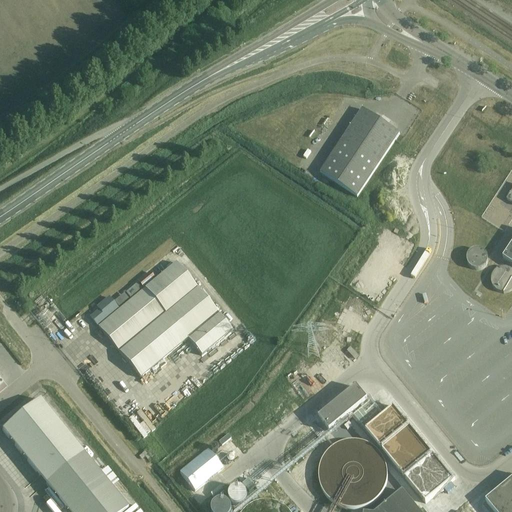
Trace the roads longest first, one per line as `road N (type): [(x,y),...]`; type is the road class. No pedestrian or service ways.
road 1 (secondary): [(338,0),(184,92)]
road 2 (secondary): [(227,72),(348,19),(380,27)]
road 3 (secondary): [(227,72),(364,0)]
road 4 (secondary): [(0,216),(126,131)]
road 5 (unclassified): [(143,474),(51,361)]
road 6 (unclassified): [(0,192),(88,142),(126,131)]
